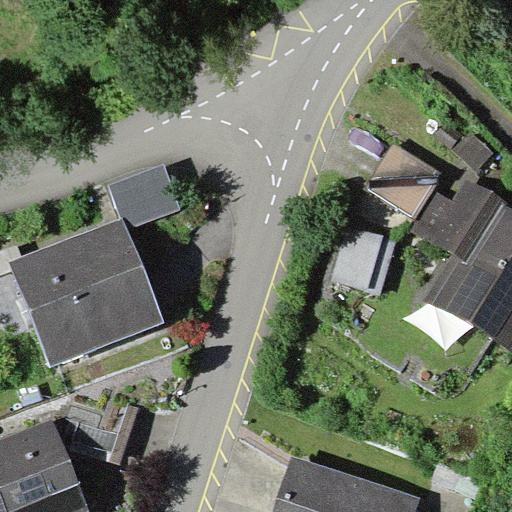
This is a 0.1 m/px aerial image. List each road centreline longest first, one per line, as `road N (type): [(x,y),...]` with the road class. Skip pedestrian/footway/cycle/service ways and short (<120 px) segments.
road 1 (unclassified): [(303,97),(171,511)]
road 2 (residential): [(303,97),(213,102),(24,184),(0,185)]
road 3 (unclassified): [(373,0),(334,41),(303,97)]
